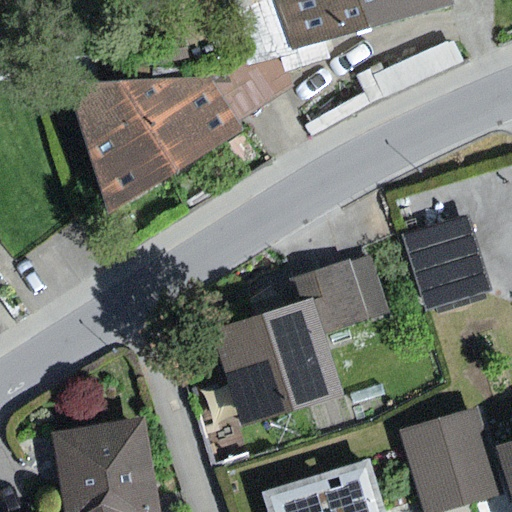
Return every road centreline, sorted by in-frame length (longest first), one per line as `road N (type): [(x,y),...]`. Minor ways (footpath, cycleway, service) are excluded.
road 1 (tertiary): [(511,88),(337,172),(135,293)]
road 2 (residential): [(208,511),(135,293)]
road 3 (tertiary): [(135,293),(0,384)]
